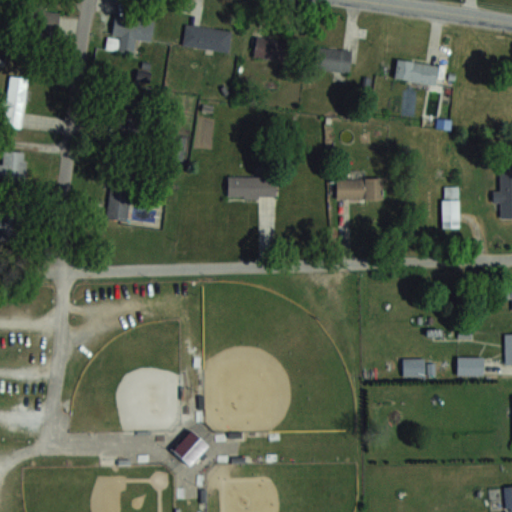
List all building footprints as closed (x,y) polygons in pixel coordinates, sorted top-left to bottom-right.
[(57,38),(59,12),(44,11),(45,3),(30,2),(27,36),(57,38)] [(108,50),(133,53),(135,39),(151,41),(154,21),(113,15),(108,50)] [(229,52),(232,31),(186,24),(183,44),(229,52)] [(285,37),(254,40),(255,59),(286,57),(285,37)] [(350,70),(350,47),(316,48),(316,70),(350,70)] [(438,64),(396,59),(394,78),(436,83),(438,64)] [(3,125),(21,127),(27,79),(9,76),(3,125)] [(1,181),(26,181),(26,150),(1,150),(1,181)] [(500,189),(492,189),(492,202),(500,202),(501,217),(511,217),(511,166),(500,166),(500,189)] [(275,197),(275,175),(228,175),(228,197),(275,197)] [(336,177),(336,198),(382,198),(382,177),(336,177)] [(105,217),(126,220),(131,188),(111,184),(105,217)] [(442,227),(459,227),(459,185),(442,185),(442,227)] [(0,239),(19,240),(19,210),(0,209),(0,239)] [(482,374),(482,356),(457,356),(457,374),(482,374)] [(424,375),(424,357),(402,357),(402,375),(424,375)] [(186,464),(170,449),(188,428),(204,443),(186,464)]
